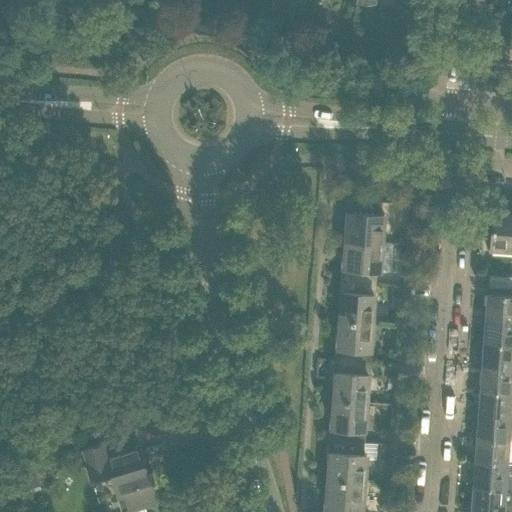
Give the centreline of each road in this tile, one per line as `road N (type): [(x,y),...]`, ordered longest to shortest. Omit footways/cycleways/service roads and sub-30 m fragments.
road 1 (residential): [(422,511),(449,191),(465,176),(511,170)]
road 2 (tertiary): [(270,511),(208,307)]
road 3 (tertiary): [(176,155),(191,259),(208,307)]
road 4 (tertiary): [(208,307),(210,162)]
road 5 (residential): [(452,134),(463,0)]
